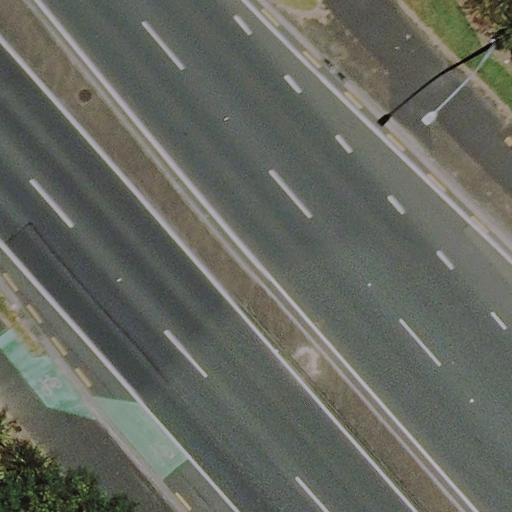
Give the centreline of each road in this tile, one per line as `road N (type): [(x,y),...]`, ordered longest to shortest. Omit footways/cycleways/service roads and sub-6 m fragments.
road 1 (secondary): [(103,0),(511,453)]
road 2 (secondary): [(275,511),(0,201)]
